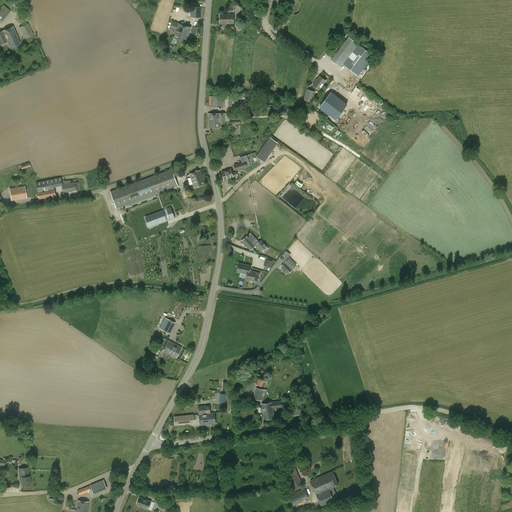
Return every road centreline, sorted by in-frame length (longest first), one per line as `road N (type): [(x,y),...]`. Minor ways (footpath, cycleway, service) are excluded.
road 1 (unclassified): [(511,436),(422,407),(149,443)]
road 2 (tertiary): [(149,443),(196,358),(219,260),(217,197),(205,151)]
road 3 (unclassified): [(433,108),(384,109),(247,0)]
road 4 (unclassified): [(0,206),(94,191),(205,151)]
road 5 (tertiary): [(205,151),(200,110),(209,0)]
road 6 (unclassified): [(0,495),(71,489),(135,468)]
